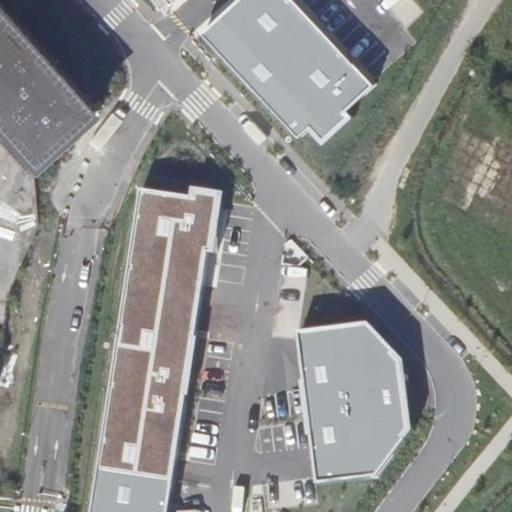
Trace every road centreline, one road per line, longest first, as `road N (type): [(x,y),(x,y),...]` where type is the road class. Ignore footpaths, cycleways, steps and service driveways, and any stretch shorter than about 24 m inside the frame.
road 1 (unclassified): [(37,502),(82,226),(111,157),(168,69)]
road 2 (unclassified): [(396,511),(471,416),(470,383),(345,253)]
road 3 (unclassified): [(345,253),(374,228),(392,163),(486,0)]
road 4 (unclassified): [(168,69),(345,253)]
